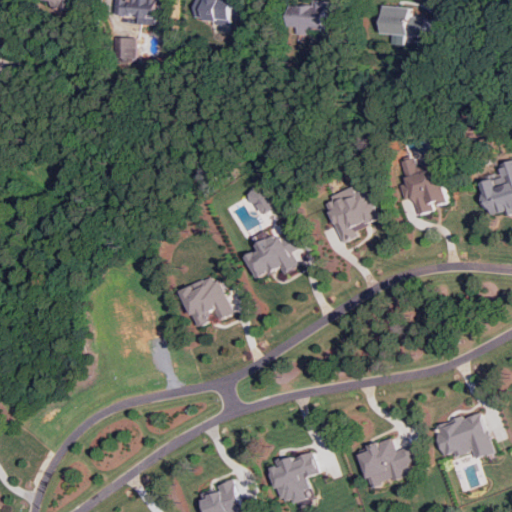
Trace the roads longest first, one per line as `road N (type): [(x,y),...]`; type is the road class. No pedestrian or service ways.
road 1 (residential): [(511,267),(423,267),(380,283),(233,375),(110,407),(57,454),(33,511)]
road 2 (residential): [(74,511),(234,409),(432,371),(511,333)]
